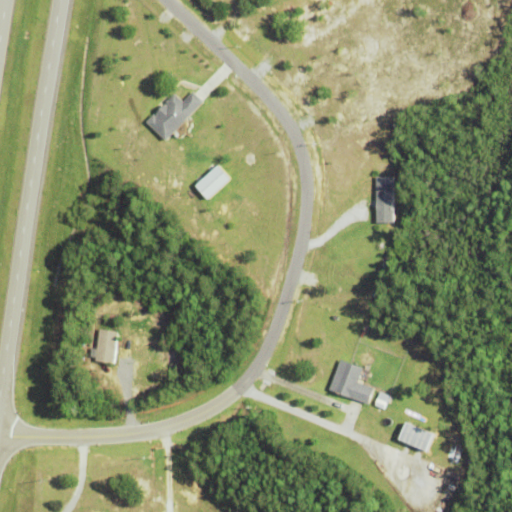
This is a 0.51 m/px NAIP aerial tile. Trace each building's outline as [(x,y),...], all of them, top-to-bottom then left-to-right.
[(166,139),(148,120),(175,92),(183,100),(193,90),(203,101),(166,139)] [(224,179),(212,165),(190,186),(202,199),(224,179)] [(376,176),(393,176),(394,222),(377,222),(376,176)] [(96,360),(100,328),(119,331),(115,363),(96,360)] [(329,388),(341,359),(363,368),(357,382),(374,388),(368,404),(329,388)] [(374,405),(380,392),(388,395),(383,409),(374,405)] [(420,451),(427,434),(399,422),(392,440),(420,451)]
